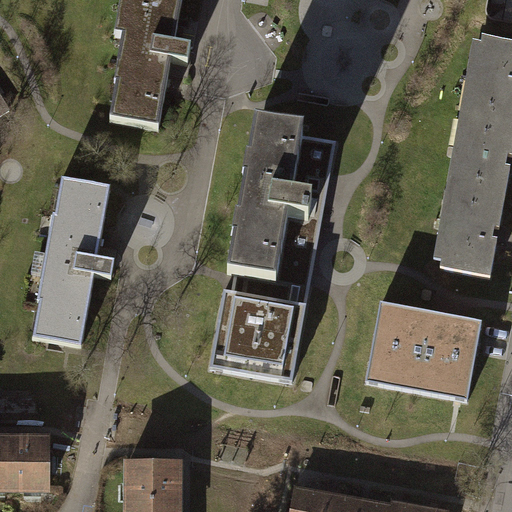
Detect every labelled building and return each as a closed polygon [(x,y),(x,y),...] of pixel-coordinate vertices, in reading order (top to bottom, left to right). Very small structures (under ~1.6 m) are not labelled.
[(126,0),(125,9),(175,18),(178,0),(126,0)] [(169,49),(175,18),(125,9),(115,68),(125,70),(122,87),(114,85),(107,124),(156,133),(166,76),(181,79),(186,51),(169,49)] [(440,260),(438,269),(487,279),(495,239),(508,166),(511,147),(511,42),(482,37),(481,45),(473,43),(432,259),(440,260)] [(304,133),(256,124),(249,162),(257,163),(257,165),(253,183),(246,181),(238,220),(246,222),(242,241),(234,240),(228,277),(230,277),(276,286),(288,220),(309,224),(313,204),(298,201),(304,169),(299,168),(298,168),(304,133)] [(106,189),(57,180),(50,217),(58,218),(55,239),(46,237),(38,282),(47,284),(44,305),(36,304),(29,340),(75,349),(88,276),(108,280),(113,253),(95,250),(106,189)] [(224,295),(210,371),(292,386),(307,310),(224,295)] [(482,325),(381,307),(367,385),(468,403),(482,325)] [(0,491),(54,492),(55,431),(0,430),(0,491)] [(181,511),(183,458),(124,456),(122,511),(181,511)] [(453,511),(453,510),(297,484),(292,511),(453,511)]
